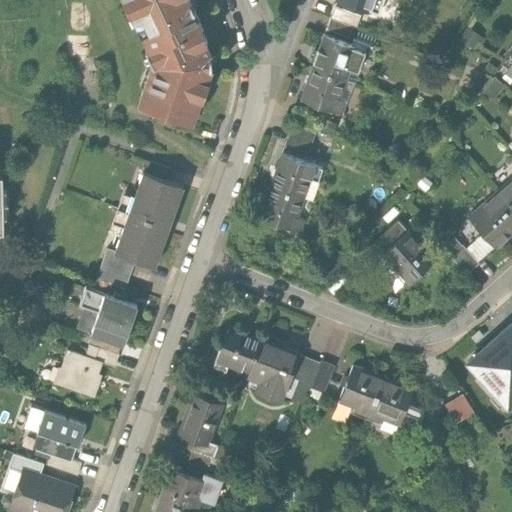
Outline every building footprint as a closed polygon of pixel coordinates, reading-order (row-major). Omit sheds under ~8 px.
[(145,0),(134,6),(154,49),(203,27),(193,6),(190,0),(145,0)] [(336,1),(329,19),(351,28),(358,10),(336,1)] [(351,28),(329,19),(325,30),(347,38),(351,28)] [(213,44),(203,27),(154,49),(150,51),(156,64),(141,104),(198,126),(215,84),(214,62),(213,44)] [(481,39),(467,28),(458,40),(471,51),(481,39)] [(310,69),(344,81),(348,69),(357,72),(365,52),(322,37),(310,69)] [(497,71),(488,65),(484,71),(493,77),(497,71)] [(310,69),(299,98),(342,115),(346,103),(337,100),(344,81),(310,69)] [(501,89),(493,80),(481,94),(490,102),(501,89)] [(316,131),(320,120),(295,111),(284,143),(308,152),(316,131)] [(335,125),(320,120),(316,131),(331,136),(335,125)] [(268,186),(301,198),(307,180),(315,183),(320,170),(279,156),(268,186)] [(149,160),(145,172),(169,181),(173,169),(149,160)] [(126,227),(116,254),(136,260),(157,268),(186,187),(169,181),(145,172),(136,198),(124,193),(113,223),(126,227)] [(511,177),(494,193),(511,213),(511,177)] [(423,178),(416,187),(423,193),(430,185),(423,178)] [(0,234),(9,235),(8,184),(0,183),(0,234)] [(268,186),(257,219),(297,232),(301,221),(294,219),(301,198),(268,186)] [(481,237),(493,251),(511,233),(511,213),(494,193),(465,219),(481,237)] [(370,262),(379,254),(405,233),(396,222),(361,251),(370,262)] [(379,254),(404,284),(429,262),(405,233),(379,254)] [(481,237),(466,250),(477,264),(493,251),(481,237)] [(477,264),(466,250),(459,243),(445,254),(464,276),(477,264)] [(136,260),(116,254),(107,250),(97,278),(126,288),(136,260)] [(338,252),(321,273),(331,281),(348,260),(338,252)] [(85,307),(78,327),(94,333),(122,343),(127,345),(141,307),(87,287),(80,305),(85,307)] [(511,328),(510,326),(484,349),(510,379),(511,377),(511,328)] [(219,361),(253,374),(266,341),(232,328),(219,361)] [(119,354),(122,343),(94,333),(90,344),(119,354)] [(302,355),(266,341),(253,374),(250,379),(258,382),(255,392),(284,403),(287,397),(302,355)] [(90,344),(86,355),(105,362),(115,365),(119,354),(90,344)] [(58,366),(53,383),(97,397),(104,375),(101,374),(105,362),(86,355),(69,350),(62,367),(58,366)] [(321,362),(302,355),(287,397),(303,404),(321,362)] [(353,414),(369,420),(386,379),(356,368),(343,403),(355,408),(353,414)] [(417,391),(386,379),(369,420),(384,426),(386,421),(401,426),(398,432),(416,439),(421,428),(427,411),(412,405),(417,391)] [(226,404),(195,393),(180,434),(185,436),(210,446),(211,444),(226,404)] [(464,395),(447,406),(458,425),(476,414),(464,395)] [(434,396),(427,411),(421,428),(431,433),(445,401),(434,396)] [(52,453),(72,460),(77,445),(81,446),(88,425),(45,410),(33,447),(52,453)] [(210,446),(185,436),(182,446),(215,458),(219,446),(211,444),(210,446)] [(24,448),(21,456),(33,459),(35,452),(24,448)] [(463,457),(470,469),(478,465),(471,452),(463,457)] [(23,466),(40,472),(44,463),(33,459),(21,456),(14,453),(9,467),(21,471),(23,466)] [(72,460),(52,453),(48,464),(76,474),(80,463),(72,460)] [(2,501),(8,509),(17,511),(69,511),(79,486),(40,472),(23,466),(21,471),(14,492),(5,493),(2,501)] [(161,500),(194,511),(207,511),(210,504),(217,507),(227,480),(206,474),(204,480),(170,469),(161,500)] [(401,489),(410,503),(417,499),(408,485),(401,489)] [(194,511),(161,500),(156,511),(194,511)]
